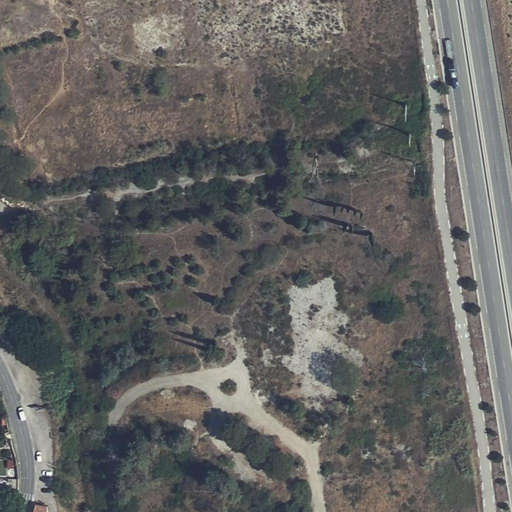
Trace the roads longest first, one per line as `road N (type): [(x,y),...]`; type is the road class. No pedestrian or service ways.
road 1 (trunk): [(449,0),(511,418)]
road 2 (trunk): [(511,258),(471,0)]
road 3 (track): [(110,511),(108,435),(116,412),(135,393),(161,384),(212,383)]
road 4 (track): [(320,511),(307,448),(241,400)]
road 5 (secondary): [(0,371),(26,464),(22,511)]
